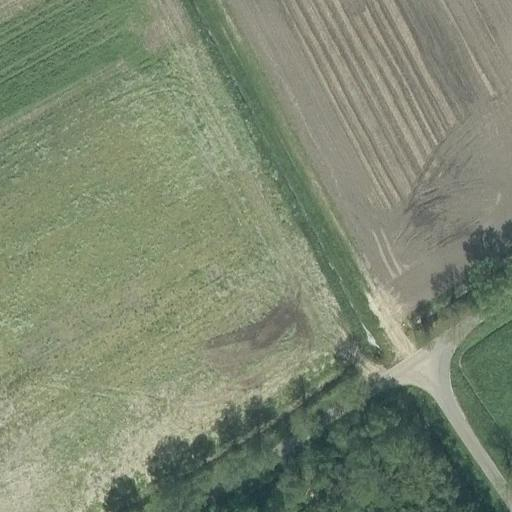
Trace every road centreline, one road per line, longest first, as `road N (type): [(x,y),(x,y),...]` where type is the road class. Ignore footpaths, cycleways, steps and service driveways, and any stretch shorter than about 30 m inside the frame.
road 1 (track): [(205,0),(398,369)]
road 2 (unclassified): [(177,511),(415,360)]
road 3 (unclassified): [(511,502),(415,360)]
